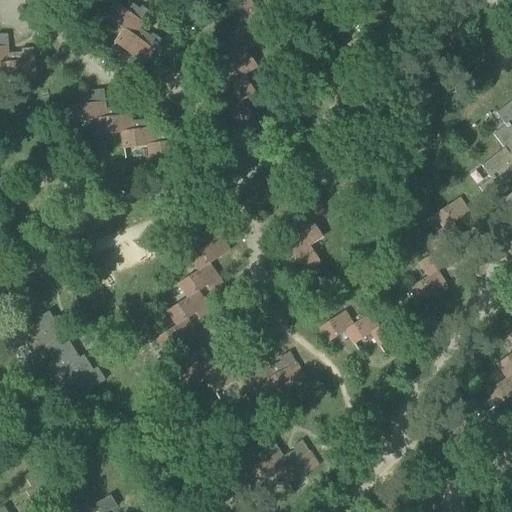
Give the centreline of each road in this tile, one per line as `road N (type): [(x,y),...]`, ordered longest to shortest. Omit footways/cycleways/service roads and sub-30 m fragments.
road 1 (residential): [(450,0),(438,14),(395,164),(375,179),(243,162)]
road 2 (residential): [(243,162),(187,94),(106,77),(27,10)]
road 3 (residential): [(235,202),(0,278)]
road 4 (residential): [(511,235),(479,310),(402,408),(403,438)]
